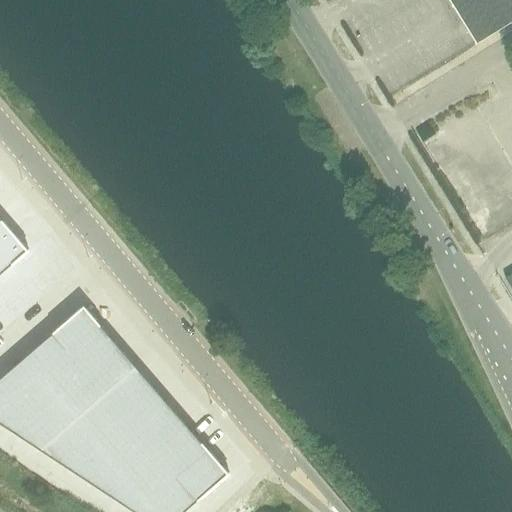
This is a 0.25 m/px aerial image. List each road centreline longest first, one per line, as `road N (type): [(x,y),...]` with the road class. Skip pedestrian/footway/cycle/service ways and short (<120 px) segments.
road 1 (unclassified): [(292,468),(0,123)]
road 2 (unclassified): [(511,363),(287,0)]
